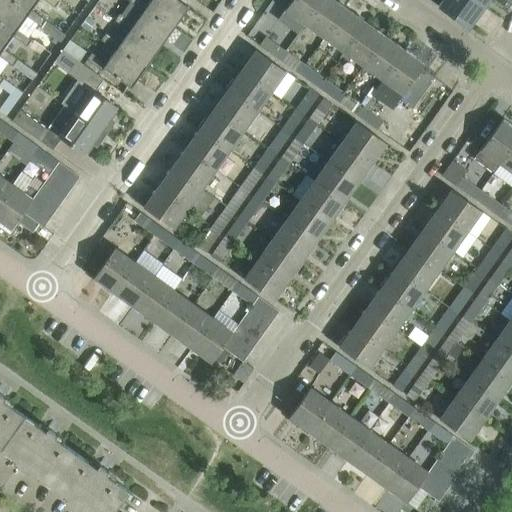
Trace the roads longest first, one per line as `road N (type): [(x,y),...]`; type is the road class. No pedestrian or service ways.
road 1 (residential): [(233,430),(492,64)]
road 2 (residential): [(251,0),(40,286)]
road 3 (residential): [(233,430),(40,286)]
road 4 (residential): [(346,511),(233,430)]
